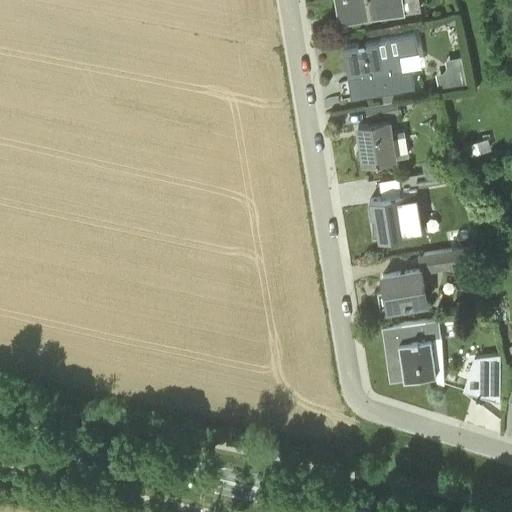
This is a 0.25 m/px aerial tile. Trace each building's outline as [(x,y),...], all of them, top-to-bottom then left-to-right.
[(337,0),(340,15),(369,10),(370,17),(402,11),(403,12),(421,9),(419,0),(337,0)] [(357,76),(352,77),(339,81),(341,97),(414,85),(411,67),(404,69),(401,55),(420,52),(416,30),(380,35),(381,39),(343,45),(343,46),(345,46),(348,63),(359,61),(362,75),(357,76)] [(451,68),(446,75),(448,85),(464,82),(461,66),(451,68)] [(383,102),(396,100),(395,93),(382,95),(383,102)] [(383,102),(367,105),(368,105),(366,106),(368,117),(369,116),(369,117),(399,112),(397,100),(396,100),(383,102)] [(377,158),(377,160),(396,157),(396,158),(409,156),(405,130),(391,132),(389,119),(358,125),(362,146),(359,147),(357,149),(358,155),(360,157),(363,157),(364,160),(377,158)] [(451,154),(448,142),(435,145),(438,157),(451,154)] [(451,167),(424,171),(399,176),(401,188),(426,183),(453,179),(451,167)] [(376,213),(380,236),(408,231),(402,194),(370,199),(373,213),(376,213)] [(475,244),(424,253),(427,269),(477,261),(475,244)] [(383,274),(388,306),(427,300),(421,267),(383,274)] [(439,317),(382,325),(390,379),(437,372),(432,337),(442,336),(439,317)] [(470,394),(502,395),(503,353),(471,352),(470,394)]
